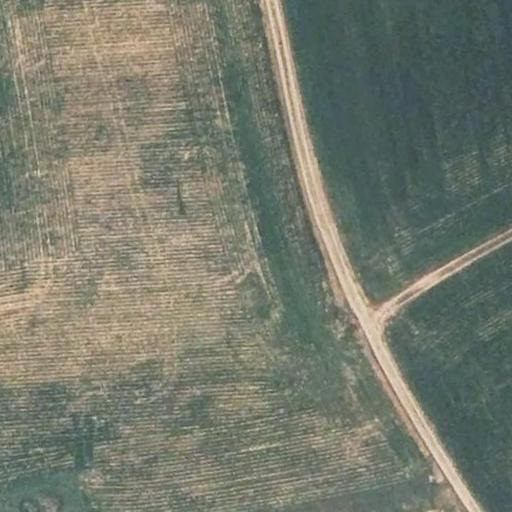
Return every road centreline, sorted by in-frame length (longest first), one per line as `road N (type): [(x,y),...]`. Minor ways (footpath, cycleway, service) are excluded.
road 1 (track): [(474,511),(349,309),(285,111),(263,0)]
road 2 (track): [(359,327),(435,279),(511,245)]
